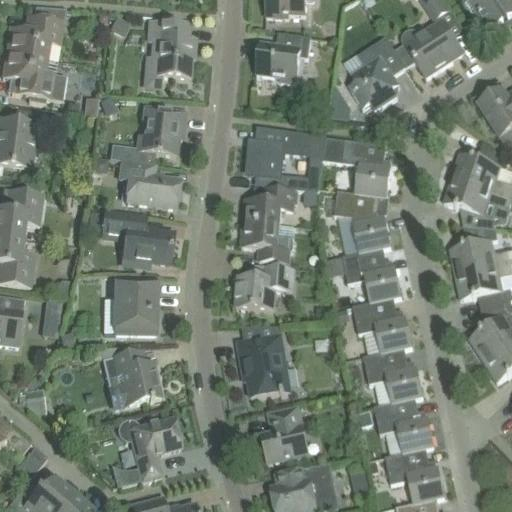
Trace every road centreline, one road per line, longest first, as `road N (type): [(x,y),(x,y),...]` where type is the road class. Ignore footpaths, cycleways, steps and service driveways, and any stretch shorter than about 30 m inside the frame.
road 1 (residential): [(236,511),(222,459),(203,276),(231,0)]
road 2 (residential): [(476,511),(417,260),(417,143),(447,100),(511,58)]
road 3 (residential): [(101,501),(0,409)]
